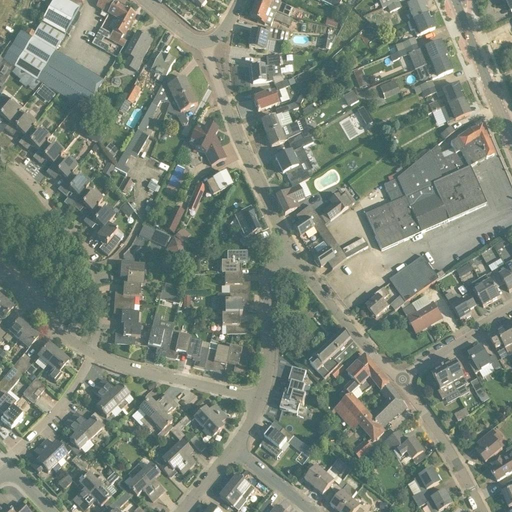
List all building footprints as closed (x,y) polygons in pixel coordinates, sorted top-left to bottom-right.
[(55,0),(35,34),(32,39),(28,45),(23,53),(13,69),(42,86),(85,112),(105,79),(89,71),(83,81),(50,60),(56,52),(55,52),(69,29),(81,7),(83,0),(55,0)] [(109,15),(114,6),(108,3),(109,0),(101,0),(97,8),(103,11),(101,13),(107,17),(108,15),(109,15)] [(189,0),(192,1),(191,2),(201,9),(207,0),(189,0)] [(276,14),(289,19),(293,10),(280,5),(281,3),(275,1),(275,0),(273,0),(257,0),(255,8),(270,14),(276,16),(276,14)] [(337,11),(342,1),(339,0),(314,0),(315,0),(337,11)] [(399,3),(406,1),(405,0),(377,0),(382,10),(399,3)] [(414,22),(426,17),(424,10),(426,9),(422,1),(408,7),(414,22)] [(401,9),(399,3),(382,10),(384,15),(389,13),(389,14),(401,9)] [(121,40),(134,18),(120,10),(114,6),(109,15),(115,19),(119,21),(111,35),(107,33),(103,39),(123,49),(126,44),(121,40)] [(290,20),(289,19),(276,14),(276,16),(270,14),(255,8),(250,20),(258,23),(257,24),(265,26),(271,28),(274,22),(289,28),(292,21),(290,20)] [(414,22),(407,25),(410,33),(414,32),(416,38),(434,31),(431,23),(429,24),(426,17),(414,22)] [(336,30),(338,24),(327,20),(325,27),(336,30)] [(28,29),(25,34),(32,39),(35,34),(28,29)] [(288,45),(290,34),(265,29),(264,36),(251,33),(249,49),(264,52),(266,43),(275,44),(276,43),(288,45)] [(376,31),(366,29),(365,37),(375,38),(376,31)] [(136,74),(141,65),(140,64),(152,44),(143,39),(143,38),(136,34),(124,56),(129,59),(124,67),(136,74)] [(331,44),(331,39),(325,38),(325,43),(324,43),(322,51),(328,52),(330,44),(331,44)] [(28,45),(17,39),(12,47),(23,53),(28,45)] [(397,54),(416,46),(414,41),(395,48),(397,54)] [(101,43),(98,49),(106,53),(109,47),(101,43)] [(446,59),(440,44),(424,50),(419,52),(416,46),(397,54),(390,57),(392,63),(408,57),(414,71),(431,64),(432,65),(444,60),(446,59)] [(23,53),(12,47),(2,62),(0,65),(0,84),(3,86),(13,69),(23,53)] [(165,80),(175,63),(154,52),(145,69),(165,80)] [(274,87),(287,82),(286,81),(283,83),(280,76),(272,79),(271,67),(280,67),(279,57),(266,59),(267,67),(251,69),(253,85),(273,83),(274,87)] [(444,60),(432,65),(434,71),(426,74),(429,80),(431,79),(432,82),(452,74),(449,65),(447,66),(444,60)] [(169,104),(191,93),(184,80),(163,90),(169,104)] [(287,82),(274,87),(277,93),(294,86),(291,80),(287,82)] [(384,101),(399,95),(394,81),(379,88),(384,101)] [(124,113),(129,103),(140,85),(136,83),(120,111),(124,113)] [(421,93),(433,88),(431,84),(419,88),(421,93)] [(44,87),(40,91),(52,100),(55,96),(44,87)] [(449,107),(461,102),(459,96),(461,95),(457,87),(443,92),(443,93),(436,96),(438,100),(445,97),(449,107)] [(433,88),(421,93),(424,99),(436,94),(433,88)] [(191,93),(169,104),(169,106),(174,117),(180,114),(180,115),(197,107),(191,93)] [(352,93),(343,98),(349,108),(357,103),(352,93)] [(281,100),(278,94),(270,97),(269,95),(253,100),(258,111),(256,111),(258,114),(280,105),(279,101),(281,100)] [(136,161),(148,138),(143,135),(160,103),(160,97),(157,95),(137,132),(124,154),(129,157),(136,161)] [(16,117),(20,112),(22,110),(6,97),(4,99),(2,97),(0,99),(0,120),(1,119),(8,125),(16,117)] [(266,136),(282,130),(280,124),(283,123),(281,117),(298,110),(303,100),(299,98),(295,105),(276,113),(277,117),(277,118),(274,119),(274,118),(261,123),(266,136)] [(461,102),(449,107),(455,122),(470,116),(466,108),(464,109),(461,102)] [(427,116),(439,111),(436,103),(428,107),(428,108),(424,109),(427,116)] [(360,119),(366,116),(362,109),(356,112),(360,119)] [(30,131),(31,131),(35,125),(25,117),(20,112),(16,117),(8,125),(4,131),(12,137),(17,132),(24,138),(30,131)] [(289,147),(310,138),(307,132),(308,131),(303,120),(292,126),(282,130),(266,136),(271,149),(287,143),(289,147)] [(97,142),(102,134),(81,122),(76,130),(97,142)] [(215,138),(217,132),(207,126),(204,133),(196,129),(189,144),(196,148),(195,151),(205,156),(211,168),(225,161),(215,138)] [(187,139),(191,130),(186,127),(181,136),(187,139)] [(486,161),(493,157),(481,128),(470,133),(450,145),(455,155),(443,160),(437,147),(405,174),(399,178),(395,182),(389,184),(383,187),(391,205),(365,216),(381,253),(449,223),(486,207),(470,170),(486,161)] [(444,142),(454,134),(449,128),(440,137),(444,142)] [(37,136),(31,131),(30,131),(24,138),(18,145),(26,152),(31,146),(38,152),(45,145),(49,139),(40,132),(37,136)] [(310,138),(289,147),(293,154),(306,147),(306,146),(312,143),(310,138)] [(52,167),(58,160),(64,153),(54,145),(51,150),(45,145),(38,152),(32,159),(40,166),(45,161),(52,167)] [(117,153),(109,145),(104,151),(112,158),(117,153)] [(297,168),(291,154),(275,161),(282,176),(285,175),(293,190),(310,180),(303,166),(297,168)] [(66,181),(70,177),(77,168),(68,160),(64,165),(58,160),(52,167),(46,174),(54,181),(58,175),(66,181)] [(115,168),(107,165),(102,175),(109,179),(115,168)] [(399,178),(405,174),(401,169),(395,173),(397,175),(399,178)] [(219,193),(225,190),(224,188),(230,185),(225,174),(212,180),(206,184),(212,196),(219,193)] [(399,178),(397,175),(387,179),(389,184),(395,182),(399,178)] [(78,199),(84,192),(89,185),(79,177),(76,181),(70,177),(66,181),(58,191),(66,198),(70,192),(78,199)] [(127,195),(133,183),(126,179),(120,191),(127,195)] [(155,193),(158,187),(150,183),(147,189),(155,193)] [(199,200),(204,189),(198,187),(194,199),(199,200)] [(284,217),(292,212),(298,208),(298,207),(301,206),(299,203),(304,201),(298,188),(276,199),(284,217)] [(91,214),(96,209),(103,200),(93,192),(90,197),(84,192),(78,199),(71,207),(79,213),(84,208),(91,214)] [(328,225),(345,211),(335,198),(329,203),(333,208),(322,217),(328,225)] [(126,206),(122,210),(120,212),(124,216),(130,210),(126,206)] [(321,239),(328,234),(311,208),(298,216),(302,222),(293,229),(294,230),(293,231),(297,238),(298,237),(300,239),(314,229),(321,239)] [(103,230),(107,226),(115,217),(105,209),(102,214),(96,209),(91,214),(84,223),(91,230),(96,224),(103,230)] [(164,230),(174,234),(183,212),(176,209),(174,212),(173,212),(164,230)] [(254,236),(260,233),(254,221),(255,221),(250,212),(241,216),(235,219),(241,230),(246,240),(240,242),(244,250),(256,250),(260,249),(254,236)] [(107,226),(103,230),(96,239),(104,245),(99,251),(107,257),(106,257),(107,258),(119,243),(113,239),(117,234),(107,226)] [(150,243),(155,232),(143,226),(138,238),(150,243)] [(190,236),(182,230),(175,238),(183,245),(190,236)] [(328,234),(321,239),(328,249),(313,259),(315,261),(313,262),(318,268),(319,267),(320,269),(330,263),(335,270),(347,261),(328,234)] [(364,239),(343,251),(348,259),(369,247),(364,239)] [(186,249),(174,240),(166,251),(179,260),(186,249)] [(500,244),(503,249),(508,246),(505,241),(500,244)] [(495,248),(484,255),(490,266),(501,260),(495,248)] [(239,276),(239,275),(238,265),(246,265),(246,255),(227,256),(227,264),(221,264),(222,276),(225,276),(239,276)] [(390,282),(401,297),(406,304),(408,302),(438,281),(422,258),(390,282)] [(143,288),(144,275),(138,274),(139,267),(120,265),(119,279),(126,280),(126,286),(140,287),(143,288)] [(509,294),(511,291),(511,278),(505,266),(492,274),(499,286),(503,284),(509,294)] [(461,269),(456,273),(460,280),(465,277),(461,269)] [(438,280),(444,276),(441,272),(435,276),(438,280)] [(495,289),(499,286),(492,274),(479,281),(492,304),(500,299),(495,289)] [(231,296),(249,296),(249,286),(242,286),(242,276),(239,275),(239,276),(225,276),(225,288),(231,288),(231,296)] [(483,309),(492,304),(479,281),(466,289),(469,295),(473,301),(477,299),(483,309)] [(126,286),(123,286),(122,296),(115,295),(115,305),(133,307),(133,299),(139,299),(140,287),(126,286)] [(376,320),(387,309),(382,302),(389,296),(384,289),(376,295),(369,301),(372,305),(367,309),(376,320)] [(473,301),(469,295),(462,300),(461,299),(459,298),(458,297),(456,297),(454,297),(453,298),(451,294),(445,298),(461,322),(472,316),(469,312),(476,307),(473,301)] [(239,316),(242,316),(242,306),(249,305),(249,296),(231,296),(218,296),(219,304),(225,304),(226,315),(226,316),(239,316)] [(401,297),(391,307),(395,312),(401,308),(404,306),(403,306),(406,304),(401,297)] [(0,335),(2,332),(0,330),(0,325),(13,310),(3,302),(0,305),(0,335)] [(408,302),(406,304),(403,306),(404,306),(401,308),(403,312),(411,307),(408,302)] [(442,320),(432,304),(417,313),(412,306),(411,307),(403,312),(402,312),(416,335),(442,320)] [(132,314),(133,307),(115,305),(114,315),(121,316),(120,326),(123,326),(137,327),(138,314),(132,314)] [(226,316),(226,315),(222,315),(222,328),(222,336),(228,336),(246,336),(246,326),(239,326),(239,316),(226,316)] [(19,342),(29,330),(19,322),(7,336),(2,332),(0,335),(0,344),(3,341),(8,345),(14,338),(19,342)] [(137,327),(123,326),(122,336),(116,336),(115,346),(134,347),(134,340),(139,340),(140,327),(137,327)] [(165,358),(171,332),(164,331),(163,332),(151,329),(147,346),(157,349),(155,356),(165,358)] [(285,341),(290,336),(283,329),(279,334),(285,341)] [(509,358),(511,356),(511,338),(507,329),(496,335),(509,358)] [(29,330),(19,342),(29,350),(39,338),(29,330)] [(186,356),(190,342),(190,339),(179,336),(180,334),(171,332),(165,358),(175,360),(176,353),(186,356)] [(352,343),(344,335),(339,339),(336,336),(332,335),(327,340),(327,343),(331,347),(310,365),(324,381),(330,376),(339,368),(339,367),(340,366),(348,359),(357,350),(353,346),(354,346),(351,343),(352,343)] [(509,358),(496,335),(489,339),(498,355),(499,358),(507,354),(509,358)] [(203,370),(208,353),(201,351),(202,345),(190,342),(186,356),(185,358),(195,361),(193,368),(203,370)] [(47,367),(58,355),(48,347),(38,359),(47,367)] [(225,365),(229,351),(225,350),(217,348),(216,354),(208,353),(203,370),(213,372),(215,365),(225,368),(225,365)] [(229,351),(225,365),(235,367),(233,374),(243,377),(248,358),(240,356),(242,351),(229,348),(229,351)] [(488,360),(481,348),(469,356),(473,363),(469,365),(475,376),(490,368),(494,375),(502,371),(495,357),(488,360)] [(58,355),(47,367),(53,372),(48,378),(56,385),(61,378),(58,375),(68,363),(58,355)] [(17,373),(26,363),(21,359),(13,369),(17,373)] [(380,394),(390,386),(384,379),(366,359),(358,366),(369,378),(350,397),(334,411),(348,427),(366,412),(356,401),(363,395),(372,389),(373,390),(376,388),(380,394)] [(17,373),(22,377),(31,367),(26,363),(17,373)] [(444,370),(456,393),(468,386),(456,363),(444,370)] [(345,372),(340,366),(339,367),(339,368),(330,376),(335,381),(345,372)] [(350,397),(369,378),(358,366),(348,377),(353,382),(344,391),(350,397)] [(13,369),(0,383),(0,393),(17,373),(13,369)] [(286,382),(291,383),(289,393),(285,392),(280,411),(298,416),(300,407),(303,408),(306,398),(303,397),(305,387),(302,386),(305,374),(289,370),(286,382)] [(457,394),(456,393),(444,370),(432,377),(441,392),(438,393),(442,402),(457,394)] [(6,396),(9,393),(22,377),(17,373),(0,393),(0,394),(4,398),(5,396),(6,396)] [(482,405),(489,400),(483,390),(477,380),(470,384),(476,393),(475,393),(482,405)] [(38,391),(42,395),(46,390),(35,381),(29,388),(35,394),(38,391)] [(117,408),(118,408),(121,412),(127,406),(126,401),(129,398),(119,387),(113,393),(103,382),(97,387),(117,408)] [(400,416),(408,409),(390,386),(380,394),(386,402),(378,411),(390,424),(399,415),(400,416)] [(106,419),(117,408),(97,387),(91,392),(102,403),(96,409),(106,419)] [(34,397),(35,394),(29,388),(23,396),(33,405),(37,400),(34,397)] [(37,400),(42,395),(38,391),(35,394),(34,397),(37,400)] [(0,414),(4,418),(12,410),(16,405),(6,396),(5,396),(4,398),(0,402),(0,414)] [(145,428),(172,402),(166,397),(155,407),(149,401),(139,411),(145,418),(140,423),(145,428)] [(173,430),(169,427),(172,425),(166,419),(177,408),(172,402),(145,428),(149,433),(155,428),(160,434),(157,438),(160,442),(170,433),(173,430)] [(203,431),(220,414),(214,408),(208,414),(205,410),(194,421),(203,431)] [(12,410),(4,418),(0,423),(11,432),(22,419),(12,410)] [(458,423),(469,417),(466,410),(454,416),(458,423)] [(390,424),(378,411),(371,418),(366,412),(348,427),(353,433),(361,427),(374,443),(384,434),(382,431),(385,428),(390,424)] [(220,414),(203,431),(212,440),(223,430),(219,426),(226,420),(220,414)] [(70,420),(90,441),(101,430),(102,431),(106,427),(95,415),(90,419),(91,421),(86,426),(75,415),(70,420)] [(175,428),(180,434),(192,423),(187,417),(175,428)] [(79,451),(90,441),(70,420),(64,425),(74,436),(69,442),(72,445),(68,449),(71,452),(76,458),(79,460),(83,455),(79,451)] [(184,438),(180,434),(175,428),(173,430),(170,433),(179,443),(184,438)] [(296,441),(283,431),(278,436),(271,431),(266,437),(267,438),(261,446),(262,447),(277,459),(282,453),(280,451),(286,443),(291,447),(296,441)] [(486,464),(503,450),(498,445),(501,442),(493,432),(477,445),(481,449),(476,453),(486,464)] [(407,446),(403,440),(399,434),(385,444),(389,451),(393,448),(401,460),(407,455),(412,462),(424,454),(414,441),(407,446)] [(200,455),(206,449),(195,438),(190,443),(200,455)] [(71,452),(68,449),(62,442),(57,447),(56,446),(52,449),(46,442),(40,448),(57,466),(66,457),(71,452)] [(360,462),(373,451),(365,442),(352,453),(360,462)] [(172,453),(188,470),(195,465),(188,458),(192,455),(182,444),(172,453)] [(47,475),(57,466),(40,448),(33,454),(40,461),(37,464),(35,462),(30,467),(39,476),(44,471),(47,475)] [(308,462),(314,455),(307,450),(301,457),(308,462)] [(182,476),(188,470),(172,453),(166,459),(165,458),(160,458),(154,463),(167,477),(176,470),(182,476)] [(511,454),(502,460),(500,458),(491,466),(494,469),(494,471),(491,473),(497,483),(511,475),(510,474),(511,473),(511,454)] [(87,469),(81,462),(76,468),(82,474),(84,471),(87,469)] [(314,490),(325,476),(316,468),(315,469),(311,465),(307,470),(311,474),(305,482),(314,490)] [(376,476),(370,465),(365,468),(360,471),(363,475),(367,472),(371,479),(376,476)] [(132,472),(158,499),(164,494),(153,482),(159,477),(149,466),(143,472),(138,466),(132,472)] [(78,508),(105,482),(100,477),(95,482),(88,476),(89,476),(84,471),(82,474),(73,483),(72,483),(77,488),(79,486),(84,491),(73,502),(78,508)] [(416,505),(430,497),(427,492),(441,484),(433,471),(414,482),(421,494),(413,499),(416,505)] [(152,504),(158,499),(132,472),(127,477),(133,483),(126,489),(136,499),(142,493),(152,504)] [(246,472),(242,477),(246,481),(250,475),(246,472)] [(334,493),(339,488),(334,484),(335,484),(325,476),(314,490),(323,497),(330,489),(334,493)] [(72,483),(73,483),(68,477),(63,482),(68,487),(72,483)] [(105,482),(78,508),(82,511),(85,511),(95,503),(101,509),(110,499),(105,493),(118,481),(114,477),(106,483),(105,482)] [(227,486),(246,502),(255,491),(237,477),(233,483),(231,481),(227,486)] [(336,511),(342,511),(351,502),(357,495),(343,483),(339,488),(334,493),(339,497),(331,507),(336,511)] [(246,502),(227,486),(223,491),(225,493),(220,499),(233,510),(234,509),(237,511),(238,511),(247,502),(246,502)] [(511,490),(502,495),(509,509),(511,507),(511,490)] [(430,497),(416,505),(419,510),(426,506),(429,511),(433,511),(442,511),(453,506),(446,493),(432,500),(430,497)] [(120,511),(119,510),(130,500),(124,494),(113,505),(109,510),(110,511),(120,511)] [(266,511),(269,509),(272,505),(267,501),(258,511),(266,511)] [(351,502),(342,511),(362,511),(359,510),(360,509),(351,502)]
